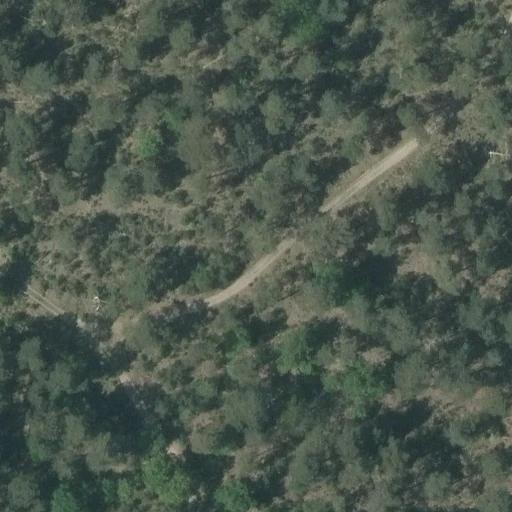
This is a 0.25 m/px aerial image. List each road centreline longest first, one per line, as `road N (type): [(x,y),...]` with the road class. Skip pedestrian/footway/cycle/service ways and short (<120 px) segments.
road 1 (track): [(90,333),(107,317),(141,307),(201,311),(231,275),(479,70),(511,5)]
road 2 (track): [(90,333),(175,460),(179,511)]
